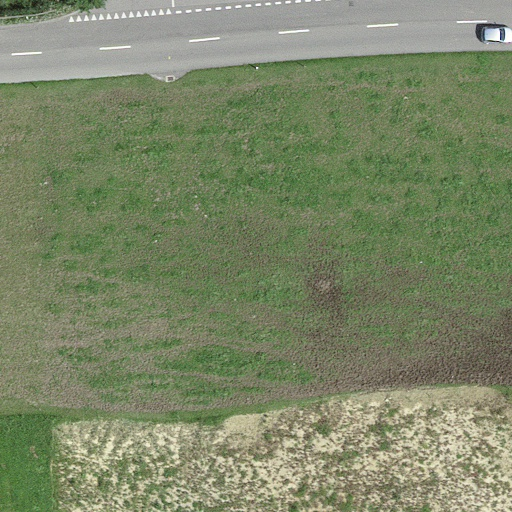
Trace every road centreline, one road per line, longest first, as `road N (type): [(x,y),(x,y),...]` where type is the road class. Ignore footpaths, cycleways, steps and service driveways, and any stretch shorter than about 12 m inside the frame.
road 1 (tertiary): [(511,24),(170,48)]
road 2 (tertiary): [(170,48),(0,59)]
